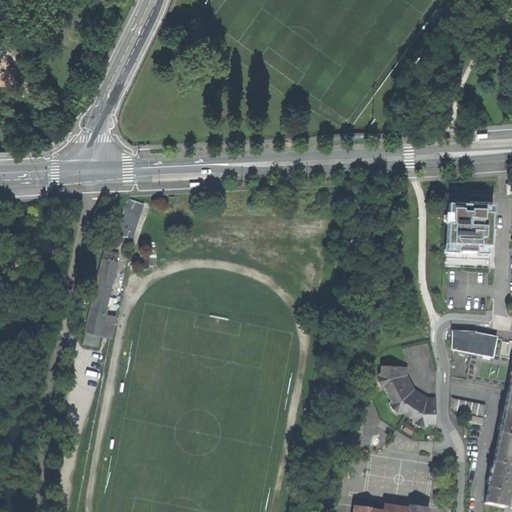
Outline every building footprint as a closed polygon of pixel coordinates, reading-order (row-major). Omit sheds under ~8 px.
[(115,235),(132,241),(144,206),(140,205),(142,198),(126,199),(126,200),(115,235)] [(490,254),(493,206),(446,204),(443,252),(490,254)] [(183,231),(193,232),(193,209),(183,209),(183,231)] [(141,249),(143,266),(157,265),(156,248),(141,249)] [(82,338),(98,342),(101,330),(105,312),(120,255),(104,251),(95,284),(90,283),(88,289),(94,291),(88,315),(82,338)] [(115,314),(105,312),(101,330),(111,332),(115,314)] [(449,330),(448,349),(490,357),(494,337),(473,331),(449,330)] [(511,342),(504,341),(501,354),(511,356),(511,342)] [(428,422),(435,423),(436,397),(430,397),(425,397),(415,391),(411,385),(407,379),(407,373),(407,366),(382,365),(381,372),(379,372),(378,380),(382,387),(385,386),(391,399),(389,399),(392,407),(399,412),(402,410),(414,418),(413,420),(419,425),(427,425),(428,422)] [(485,503),(505,507),(510,483),(511,483),(511,480),(511,475),(511,476),(511,475),(511,371),(509,386),(485,503)] [(368,398),(356,395),(348,443),(359,446),(368,398)] [(410,506),(385,503),(384,509),(373,507),(373,506),(355,503),(353,511),(428,511),(429,505),(410,503),(410,506)]
